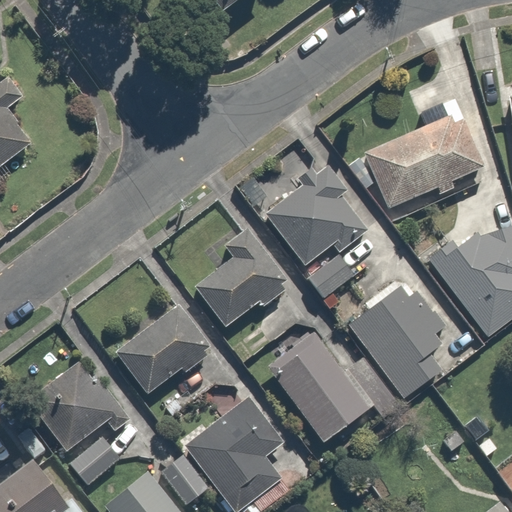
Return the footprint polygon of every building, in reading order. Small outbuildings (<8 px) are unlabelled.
[(208,0),(218,10),(229,0),(208,0)] [(0,109),(19,95),(2,71),(0,71),(0,155),(21,141),(0,112),(0,109)] [(486,168),(465,119),(454,124),(451,116),(364,153),(389,209),(438,188),(441,194),(455,188),(453,182),(486,168)] [(268,213),(305,262),(334,241),(341,250),(368,230),(342,196),(350,190),(330,163),(317,172),(313,168),(299,178),(305,186),(268,213)] [(453,241),(428,257),(488,337),(511,318),(511,225),(481,236),(478,232),(458,247),(453,241)] [(194,287),(226,328),(261,302),(264,306),(286,290),(281,284),(287,280),(248,229),(225,246),(233,257),(194,287)] [(354,275),(339,255),(308,277),(323,298),(354,275)] [(433,315),(417,293),(410,298),(402,287),(350,325),(404,398),(442,371),(430,354),(444,344),(437,334),(448,326),(437,312),(433,315)] [(204,350),(211,345),(179,304),(116,352),(148,394),(184,367),(187,371),(208,355),(204,350)] [(345,372),(315,330),(266,365),(323,443),(375,406),(383,418),(400,406),(365,358),(345,372)] [(114,430),(130,419),(100,378),(95,382),(80,362),(29,400),(67,451),(108,421),(114,430)] [(185,445),(235,511),(238,511),(283,478),(266,456),(284,442),(249,396),(185,445)] [(477,416),(464,426),(476,440),(489,430),(477,416)] [(463,442),(455,431),(443,440),(451,451),(463,442)] [(120,458),(103,437),(71,465),(89,485),(120,458)] [(183,455),(161,472),(186,505),(208,488),(183,455)] [(33,460),(0,484),(0,491),(15,511),(64,511),(70,508),(33,460)] [(182,511),(148,471),(105,507),(109,511),(182,511)] [(0,511),(15,511),(0,491),(0,511)] [(507,511),(500,503),(488,511),(507,511)]
